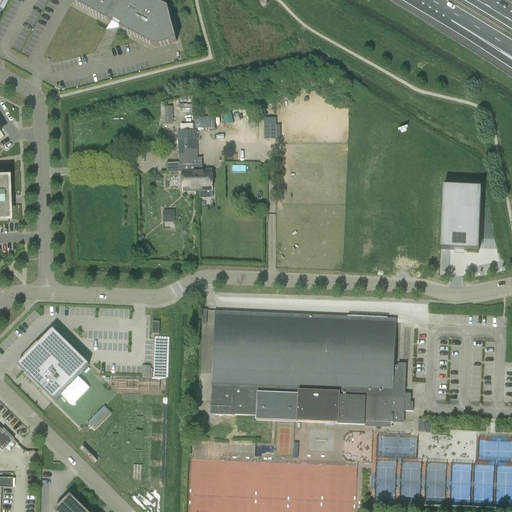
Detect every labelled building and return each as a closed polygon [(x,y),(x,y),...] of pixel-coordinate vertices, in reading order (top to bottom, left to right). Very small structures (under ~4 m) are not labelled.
[(176,42),(168,8),(152,0),(73,0),(72,2),(110,23),(144,42),(155,47),(176,42)] [(264,140),(277,140),(277,126),(264,126),(264,140)] [(196,131),(178,132),(179,163),(166,164),(166,173),(182,172),(183,192),(197,191),(196,165),(197,165),(197,164),(197,159),(196,131)] [(196,165),(197,191),(212,191),(211,171),(202,171),(202,164),(199,164),(197,164),(197,165),(196,165)] [(488,193),(449,193),(449,256),(488,256),(488,193)] [(165,224),(174,224),(174,212),(165,212),(165,224)] [(256,421),(297,422),(364,425),(363,426),(391,427),(391,423),(393,423),(393,421),(401,421),(402,411),(412,412),(413,403),(404,402),(404,396),(402,395),(404,366),(394,366),(396,319),(215,312),(211,388),(219,388),(219,395),(211,395),(210,412),(213,415),(230,416),(230,412),(235,412),(235,415),(256,416),(256,421)] [(53,330),(17,366),(53,401),(89,365),(53,330)] [(83,428),(94,416),(76,399),(65,411),(83,428)] [(106,406),(88,423),(95,430),(113,413),(106,406)] [(0,429),(0,450),(2,452),(6,448),(11,442),(12,441),(14,440),(2,429),(1,431),(0,429)] [(54,511),(86,511),(70,496),(54,511)]
